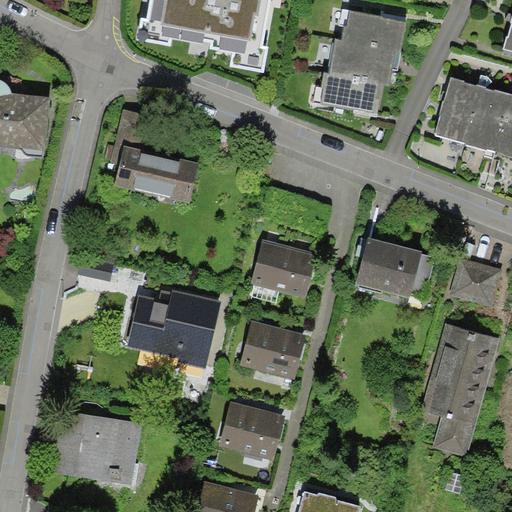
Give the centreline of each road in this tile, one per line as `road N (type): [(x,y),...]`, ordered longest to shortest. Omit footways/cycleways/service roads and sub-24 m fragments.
road 1 (residential): [(98,57),(10,511)]
road 2 (residential): [(98,57),(511,224)]
